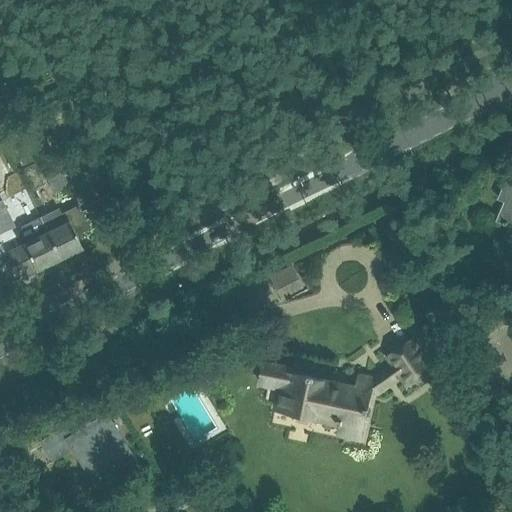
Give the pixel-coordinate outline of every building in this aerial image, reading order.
[(46,179),(53,194),(68,187),(61,172),(46,179)] [(498,220),(511,225),(511,186),(506,183),(499,198),(506,201),(498,220)] [(0,199),(0,217),(9,212),(2,198),(0,199)] [(105,201),(94,206),(103,224),(114,219),(105,201)] [(47,232),(60,259),(82,248),(76,235),(90,228),(82,210),(79,205),(60,214),(65,223),(47,232)] [(60,259),(47,232),(40,217),(29,222),(22,227),(19,236),(22,244),(23,245),(9,252),(20,275),(34,268),(36,271),(60,259)] [(389,238),(395,239),(401,237),(402,231),(400,226),(394,224),(388,227),(387,233),(389,238)] [(269,276),(277,290),(286,286),(290,295),(303,288),(291,265),(269,276)] [(394,365),(386,371),(394,382),(402,376),(408,385),(433,367),(414,339),(389,357),(394,365)] [(267,362),(262,384),(283,389),(279,411),(294,414),(296,418),(309,421),(314,418),(344,425),(342,434),(362,438),(372,391),(379,392),(386,388),(378,376),(377,377),(360,373),(357,386),(299,374),(300,369),(267,362)] [(145,387),(131,396),(135,404),(150,395),(145,387)] [(88,477),(130,451),(107,412),(72,434),(66,425),(39,442),(52,461),(71,449),(88,477)]
